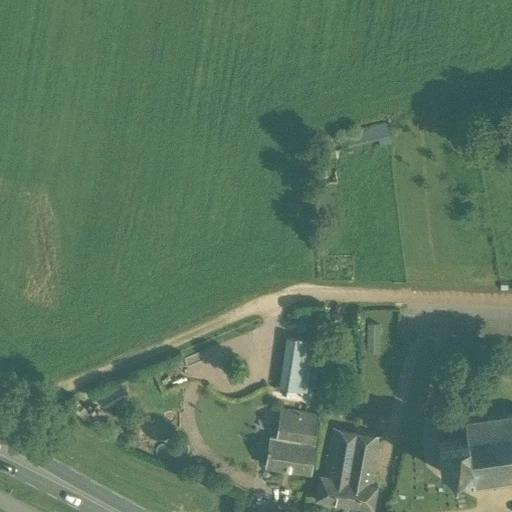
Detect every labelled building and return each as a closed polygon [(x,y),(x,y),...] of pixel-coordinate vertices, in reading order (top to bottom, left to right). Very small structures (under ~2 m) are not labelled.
[(313,315),(299,313),(296,330),(310,332),(313,315)] [(366,324),(366,338),(380,338),(380,324),(366,324)] [(305,390),(312,342),(289,338),(281,386),(305,390)] [(320,382),(332,382),(332,361),(319,361),(320,382)] [(498,381),(511,379),(511,364),(496,366),(498,381)] [(98,396),(103,407),(126,395),(121,384),(98,396)] [(313,444),(318,413),(281,407),(276,438),(270,437),(265,466),(309,472),(314,444),(313,444)] [(511,414),(465,420),(467,438),(438,442),(442,472),(471,468),(473,484),(511,479),(511,414)] [(341,504),(354,431),(332,427),(324,475),(319,474),(315,499),(341,504)] [(354,431),(341,504),(372,509),(377,484),(372,483),(380,436),(354,431)]
